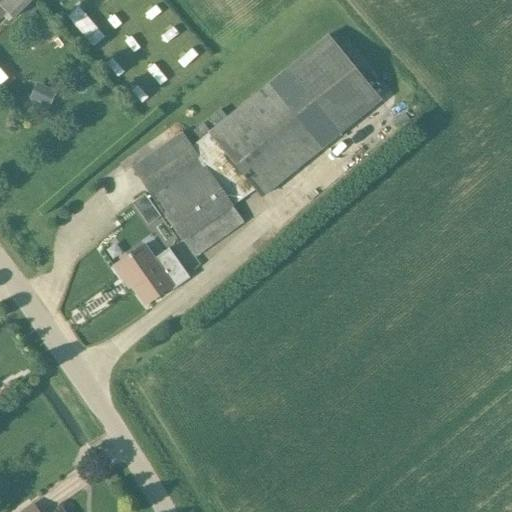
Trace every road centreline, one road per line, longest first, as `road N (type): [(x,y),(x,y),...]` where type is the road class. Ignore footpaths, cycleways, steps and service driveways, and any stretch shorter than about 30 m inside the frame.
road 1 (unknown): [(78,374),(386,113)]
road 2 (unclassified): [(165,511),(0,257)]
